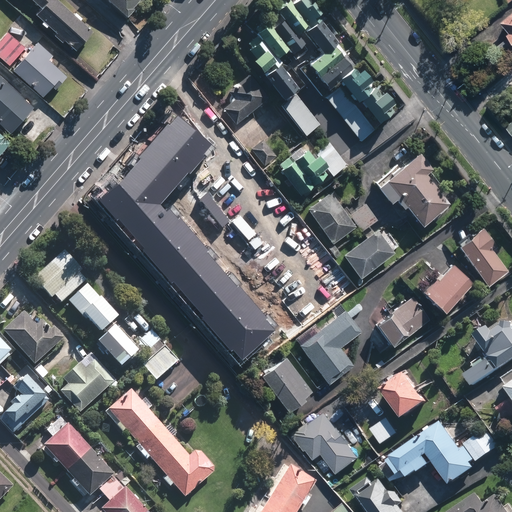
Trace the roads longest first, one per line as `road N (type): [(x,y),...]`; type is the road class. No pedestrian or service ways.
road 1 (secondary): [(209,0),(0,240)]
road 2 (secondary): [(366,0),(511,181)]
